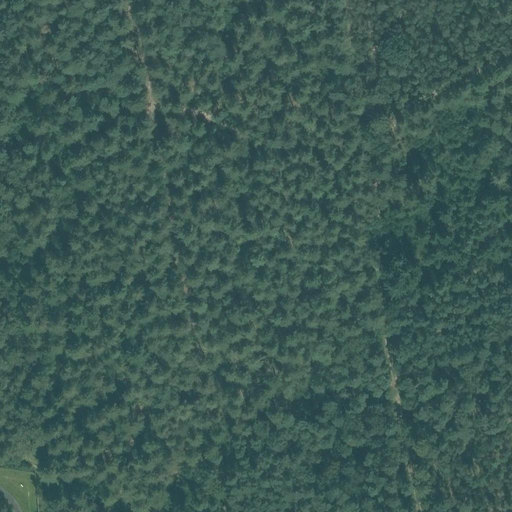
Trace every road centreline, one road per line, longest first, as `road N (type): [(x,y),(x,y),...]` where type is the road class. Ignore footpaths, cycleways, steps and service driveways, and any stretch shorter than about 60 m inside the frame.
road 1 (unknown): [(226,511),(220,472),(232,454),(239,392),(257,355),(259,309),(294,246),(286,167),(319,138),(343,99)]
road 2 (unknown): [(0,261),(204,263),(293,231)]
